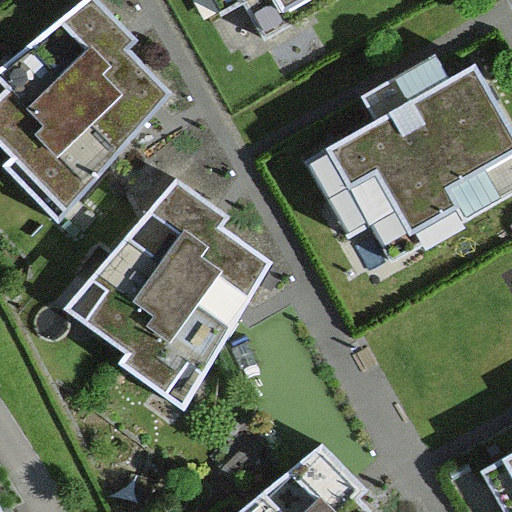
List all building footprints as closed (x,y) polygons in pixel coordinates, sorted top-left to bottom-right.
[(207,0),(224,30),(245,18),(258,41),(332,0),(207,0)] [(0,142),(24,166),(131,56),(141,45),(118,25),(98,7),(0,89),(0,142)] [(131,56),(24,166),(12,180),(68,236),(153,138),(182,104),(131,56)] [(511,193),(511,129),(478,69),(444,87),(434,68),(365,107),(376,126),(305,165),(353,250),(371,240),(385,264),(511,193)] [(138,355),(224,241),(232,228),(215,216),(185,195),(78,315),(138,355)] [(224,241),(138,355),(128,368),(193,412),(244,322),(273,271),(224,241)] [(511,511),(511,446),(481,464),(508,511),(511,511)] [(344,511),(355,502),(362,493),(343,474),(316,447),(240,511),(344,511)] [(364,511),(355,502),(344,511),(364,511)]
